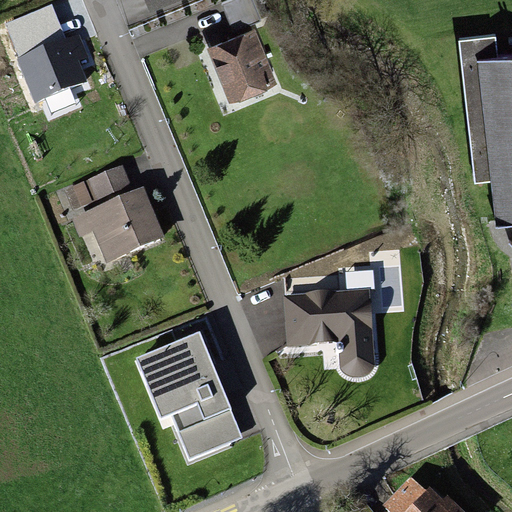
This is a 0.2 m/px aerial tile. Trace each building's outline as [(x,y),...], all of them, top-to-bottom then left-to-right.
[(173,0),(147,0),(152,9),(173,0)] [(264,0),(223,0),(238,37),(212,48),(234,101),(279,83),(256,26),(272,19),(264,0)] [(511,63),(500,64),(497,38),(460,42),(476,184),(495,182),(499,226),(511,224),(511,63)] [(78,42),(22,66),(41,111),(86,91),(74,62),(85,57),(78,42)] [(125,175),(86,191),(93,208),(132,192),(125,175)] [(144,199),(76,225),(82,242),(98,235),(110,267),(162,247),(144,199)] [(373,302),(285,305),(287,349),(342,347),(343,375),(376,374),(373,302)] [(200,331),(136,357),(161,418),(171,414),(190,459),(244,437),(200,331)] [(412,489),(393,511),(451,511),(432,497),(428,502),(412,489)]
